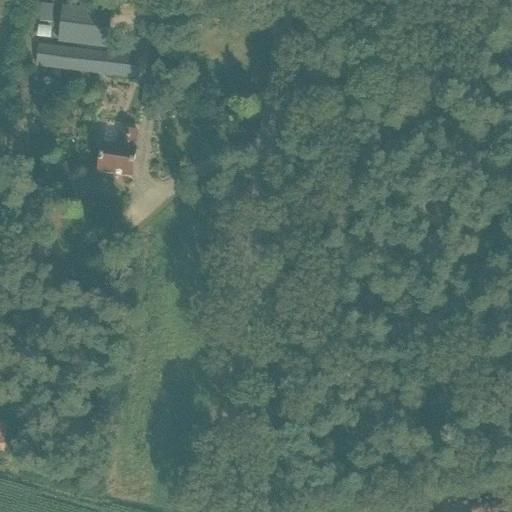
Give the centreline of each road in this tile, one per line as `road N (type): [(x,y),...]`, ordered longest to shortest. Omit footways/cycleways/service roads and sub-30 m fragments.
road 1 (residential): [(207,511),(246,312),(262,157)]
road 2 (unknown): [(125,224),(0,363)]
road 3 (residential): [(262,157),(287,0)]
road 4 (residential): [(125,224),(189,173),(235,154),(262,157)]
road 5 (track): [(511,356),(355,329)]
